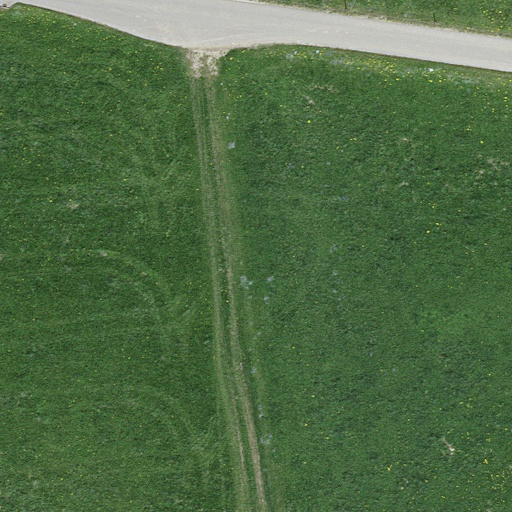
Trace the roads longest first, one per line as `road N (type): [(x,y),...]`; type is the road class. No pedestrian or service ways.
road 1 (track): [(185,20),(258,511)]
road 2 (unclassified): [(511,66),(36,0)]
